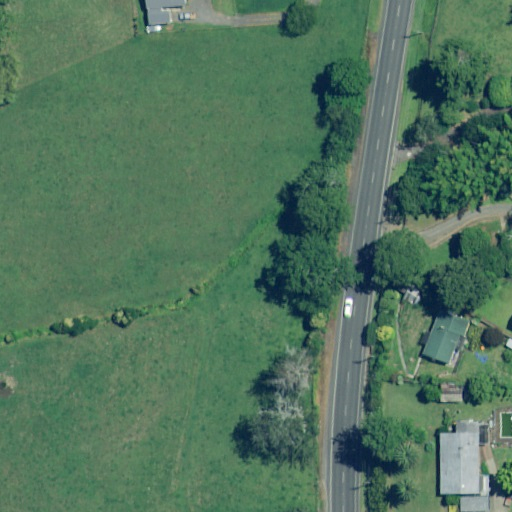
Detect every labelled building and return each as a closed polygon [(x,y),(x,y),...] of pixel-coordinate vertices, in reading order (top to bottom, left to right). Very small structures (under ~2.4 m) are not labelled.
[(188,7),(188,0),(148,0),(150,25),(172,24),(172,7),(188,7)] [(211,0),(203,0),(203,9),(210,10),(211,0)] [(452,364),(459,339),(430,330),(423,355),(452,364)] [(465,385),(444,385),(444,402),(465,402),(465,385)] [(459,511),(491,511),(491,476),(482,476),(481,445),(493,444),(492,420),(449,421),(449,434),(443,434),(444,495),(459,494),(459,511)]
